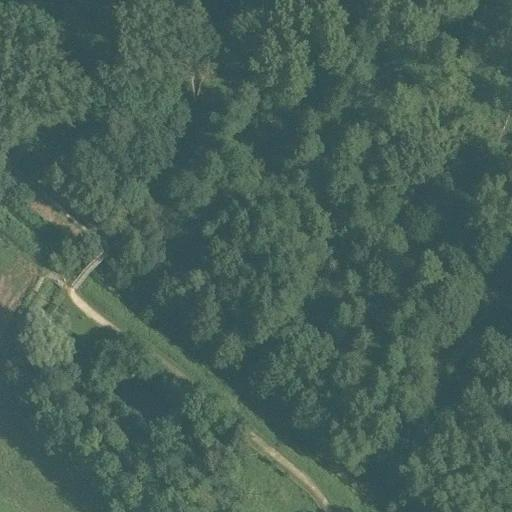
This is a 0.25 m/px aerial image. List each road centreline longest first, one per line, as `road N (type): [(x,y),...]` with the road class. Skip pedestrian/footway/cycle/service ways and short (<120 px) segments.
road 1 (track): [(70,292),(342,511)]
road 2 (track): [(0,157),(106,244),(73,289)]
